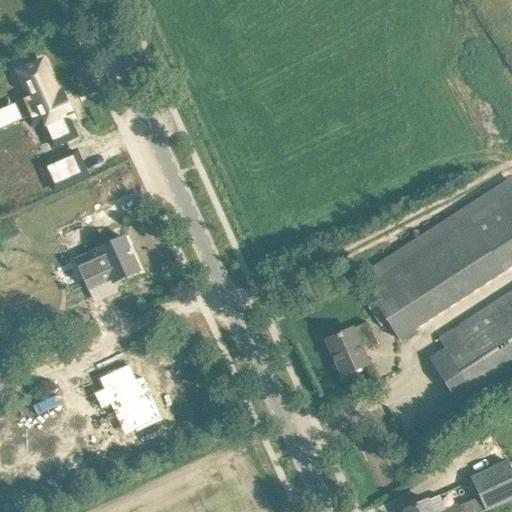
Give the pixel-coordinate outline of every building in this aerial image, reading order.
[(29,84),(6,94),(15,116),(7,119),(18,145),(27,141),(38,167),(61,157),(53,139),(58,137),(48,114),(43,117),(29,84)] [(54,189),(86,175),(76,152),(44,166),(54,189)] [(19,171),(0,179),(0,207),(29,194),(19,171)] [(511,192),(365,287),(399,339),(400,339),(398,335),(511,261),(511,192)] [(74,194),(22,218),(35,246),(87,223),(74,194)] [(81,273),(62,282),(69,297),(114,278),(115,281),(139,271),(124,237),(98,249),(99,250),(75,260),(81,273)] [(416,421),(429,442),(511,388),(511,290),(439,338),(446,349),(429,359),(453,396),(416,421)] [(326,340),(343,376),(368,364),(363,352),(378,345),(367,322),(326,340)] [(104,388),(94,392),(102,409),(113,405),(126,435),(136,431),(137,432),(165,419),(145,374),(138,377),(131,362),(99,377),(104,388)] [(433,511),(428,500),(404,511),(482,511),(511,498),(511,466),(508,458),(471,475),(481,496),(445,511),(433,511)]
